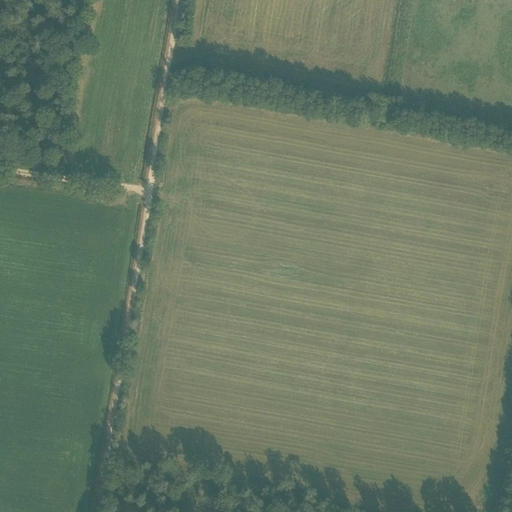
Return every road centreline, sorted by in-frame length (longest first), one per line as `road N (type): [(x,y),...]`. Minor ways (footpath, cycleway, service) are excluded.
road 1 (track): [(97,511),(180,0)]
road 2 (track): [(148,192),(0,170)]
